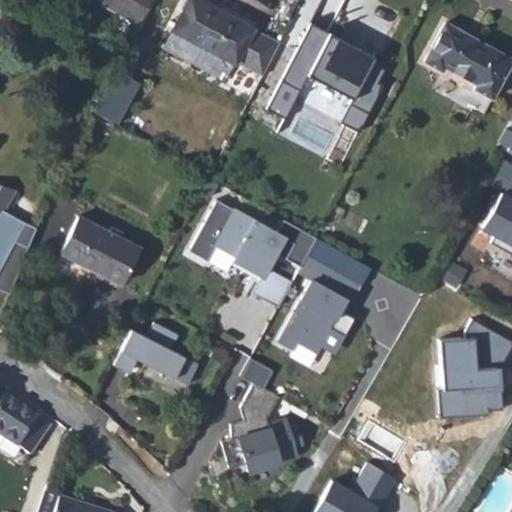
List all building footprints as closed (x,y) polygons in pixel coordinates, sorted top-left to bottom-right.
[(99,0),(145,26),(159,0),(158,0),(99,0)] [(258,74),(275,40),(197,0),(187,0),(172,29),(258,74)] [(394,65),(309,19),(263,104),(282,115),(307,67),(356,94),(339,125),(356,134),(394,65)] [(489,97),(509,56),(440,23),(420,64),(439,73),(442,66),(474,82),(471,88),(489,97)] [(112,75),(95,110),(117,120),(133,85),(112,75)] [(511,161),(502,155),(462,221),(511,250),(511,161)] [(291,236),(215,194),(183,252),(277,304),(290,280),(272,271),(291,236)] [(0,257),(13,231),(0,223),(0,213),(4,206),(0,203),(0,257)] [(135,239),(74,211),(57,246),(118,274),(135,239)] [(358,281),(305,251),(295,269),(310,277),(280,332),(295,341),(299,333),(317,343),(331,319),(345,327),(353,312),(339,305),(344,294),(350,297),(358,281)] [(463,337),(440,340),(447,411),(501,406),(497,364),(509,342),(471,322),(463,337)] [(125,340),(108,374),(124,382),(130,369),(132,365),(139,368),(137,373),(182,395),(192,374),(164,360),(172,344),(148,332),(140,347),(125,340)] [(251,356),(242,374),(263,384),(271,366),(251,356)] [(268,411),(276,392),(250,379),(238,403),(243,417),(230,421),(231,436),(221,439),(230,465),(247,459),(250,467),(280,457),(279,454),(297,448),(294,440),(302,437),(297,421),(289,424),(285,413),(267,419),(264,411),(268,411)] [(48,429),(3,399),(2,400),(0,403),(0,440),(28,459),(48,429)] [(376,511),(393,481),(365,465),(351,491),(328,479),(309,511),(376,511)] [(99,511),(43,493),(35,511),(99,511)]
